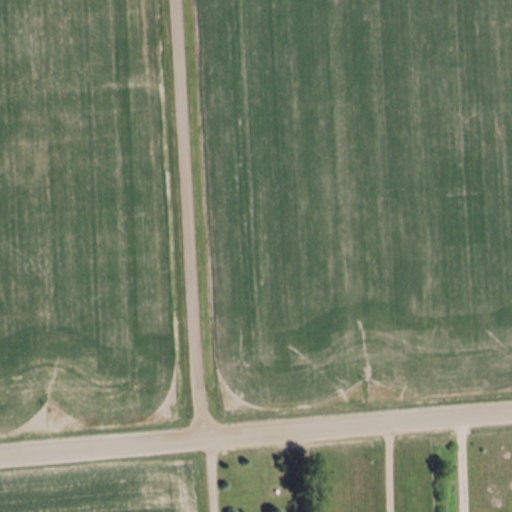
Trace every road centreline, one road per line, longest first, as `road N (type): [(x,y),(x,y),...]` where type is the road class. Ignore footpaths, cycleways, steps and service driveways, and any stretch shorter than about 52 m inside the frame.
road 1 (residential): [(0,456),(511,412)]
road 2 (residential): [(196,440),(172,0)]
